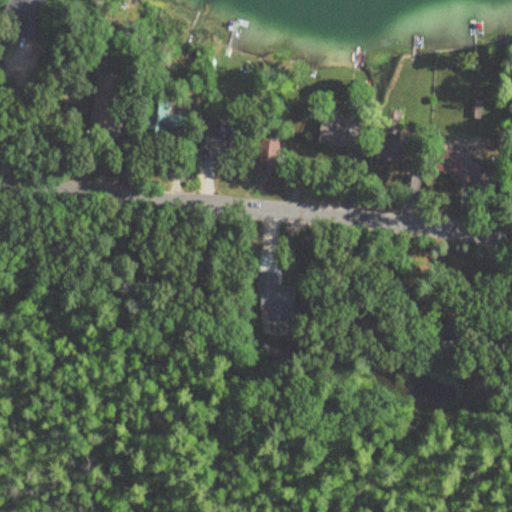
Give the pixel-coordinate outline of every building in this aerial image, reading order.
[(32,39),(42,3),(31,0),(4,0),(1,15),(19,20),(15,34),(32,39)] [(108,131),(120,78),(98,73),(86,126),(108,131)] [(170,103),(151,99),(146,128),(185,136),(189,118),(168,114),(170,103)] [(368,125),(321,117),(316,143),(363,152),(368,125)] [(237,124),(220,122),(219,129),(202,127),(199,148),(233,152),(237,124)] [(373,158),(409,165),(413,143),(378,136),(373,158)] [(458,169),(458,151),(434,151),(434,169),(458,169)]
